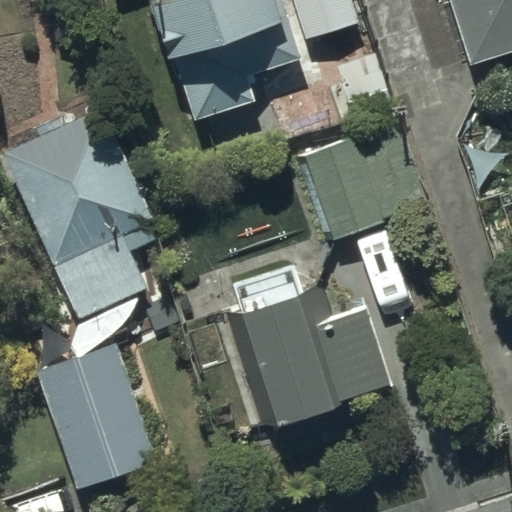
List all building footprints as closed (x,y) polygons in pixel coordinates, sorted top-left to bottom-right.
[(134,0),(154,60),(165,57),(187,122),(249,101),(240,76),(293,58),(274,0),(134,0)] [(286,0),(299,40),(355,23),(347,0),(286,0)] [(461,58),(463,65),(511,49),(511,0),(438,0),(428,3),(446,63),(461,58)] [(265,98),(278,142),(385,111),(374,73),(328,87),(326,81),(265,98)] [(0,149),(0,166),(69,321),(140,289),(124,253),(150,241),(142,223),(147,220),(137,196),(140,195),(100,104),(0,149)] [(295,157),(325,240),(424,205),(394,121),(295,157)] [(226,314),(261,427),(391,382),(364,301),(333,312),(323,281),(274,298),(268,281),(227,295),(233,312),(226,314)] [(29,372),(70,489),(156,460),(115,342),(29,372)]
